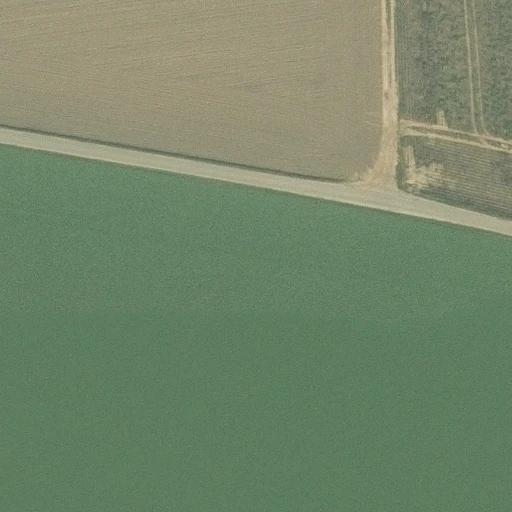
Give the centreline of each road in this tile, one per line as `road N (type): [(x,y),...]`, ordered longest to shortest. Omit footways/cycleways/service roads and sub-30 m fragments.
road 1 (unclassified): [(0,129),(511,227)]
road 2 (track): [(377,0),(380,197)]
